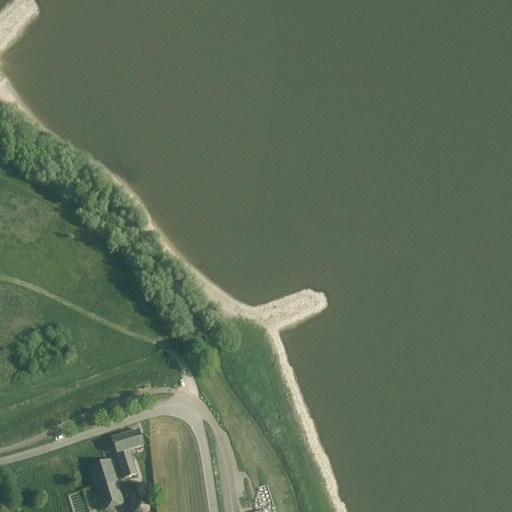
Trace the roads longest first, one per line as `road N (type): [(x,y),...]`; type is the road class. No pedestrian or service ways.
road 1 (unclassified): [(213,511),(200,435),(185,413),(167,409),(0,463)]
road 2 (track): [(0,416),(131,367),(186,375)]
